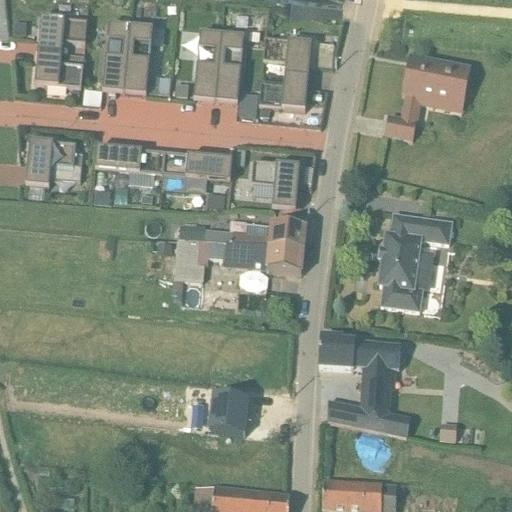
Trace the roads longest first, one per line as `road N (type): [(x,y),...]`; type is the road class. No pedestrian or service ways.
road 1 (residential): [(335,159),(307,342),(300,511)]
road 2 (residential): [(335,159),(0,125)]
road 3 (residential): [(364,0),(335,159)]
